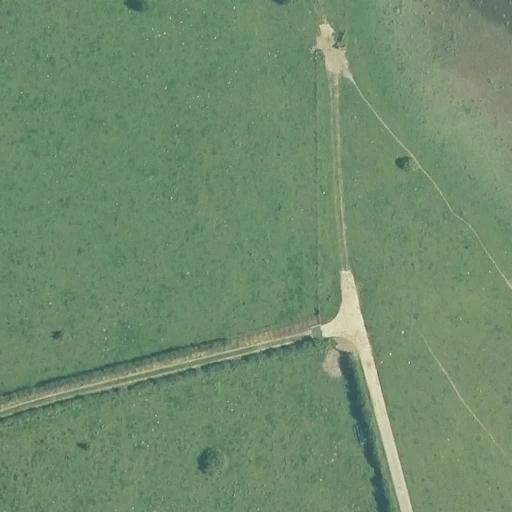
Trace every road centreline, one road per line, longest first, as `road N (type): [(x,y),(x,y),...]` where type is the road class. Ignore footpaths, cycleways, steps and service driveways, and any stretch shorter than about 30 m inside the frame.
road 1 (track): [(345,280),(324,0)]
road 2 (unclassified): [(406,511),(345,280)]
